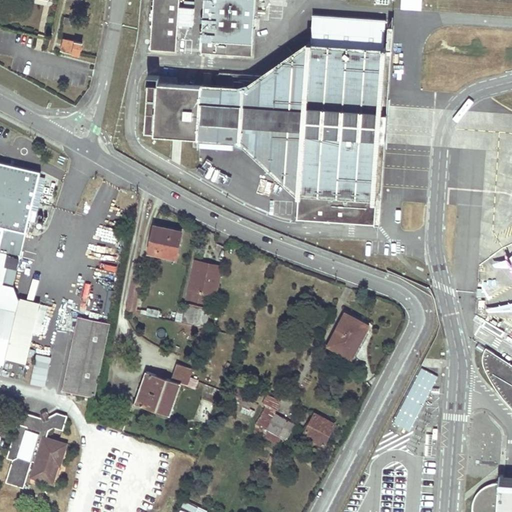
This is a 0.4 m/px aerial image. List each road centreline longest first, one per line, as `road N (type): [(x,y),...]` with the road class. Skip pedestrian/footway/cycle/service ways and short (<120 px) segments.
road 1 (residential): [(318,511),(415,326),(411,303),(213,215),(80,143)]
road 2 (unclassified): [(80,143),(119,0)]
road 3 (unknown): [(415,511),(415,465),(395,449),(372,462),(365,511)]
